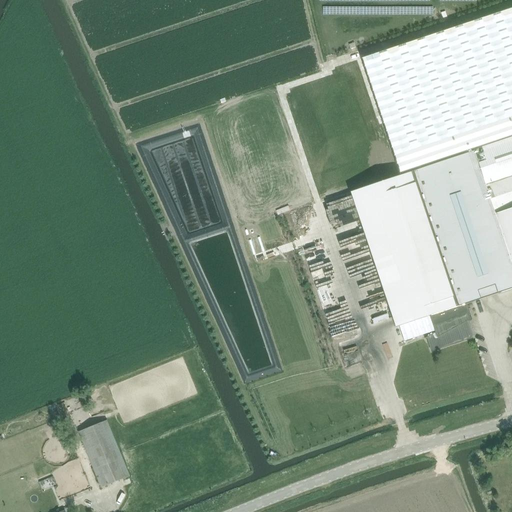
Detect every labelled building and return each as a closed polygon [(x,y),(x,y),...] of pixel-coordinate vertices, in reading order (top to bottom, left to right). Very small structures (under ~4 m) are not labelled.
[(511,138),(511,8),(362,59),(401,176),(473,152),(511,138)] [(485,186),(511,176),(511,138),(473,152),(485,186)] [(473,152),(401,176),(351,192),(396,327),(430,315),(458,306),(511,288),(511,267),(485,186),(473,152)] [(511,176),(485,186),(494,214),(511,208),(511,176)] [(511,208),(494,214),(511,267),(511,208)] [(465,304),(458,306),(430,315),(436,332),(424,338),(425,339),(427,338),(431,351),(473,337),(465,313),(468,312),(465,304)] [(101,488),(129,476),(106,420),(78,432),(101,488)]
